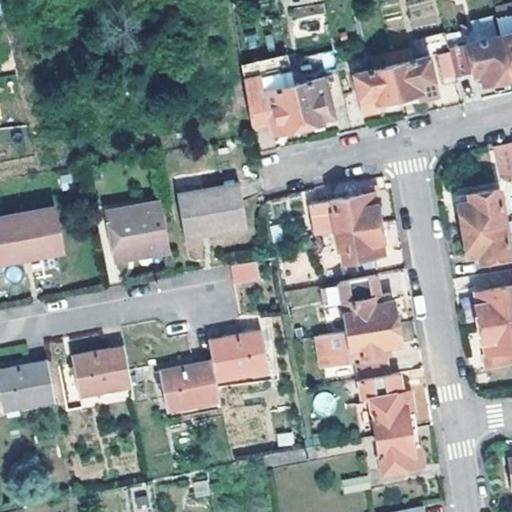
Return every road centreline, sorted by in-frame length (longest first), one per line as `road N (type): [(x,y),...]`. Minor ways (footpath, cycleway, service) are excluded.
road 1 (residential): [(456,425),(410,145)]
road 2 (residential): [(0,335),(220,294)]
road 3 (residential): [(410,145),(271,179)]
